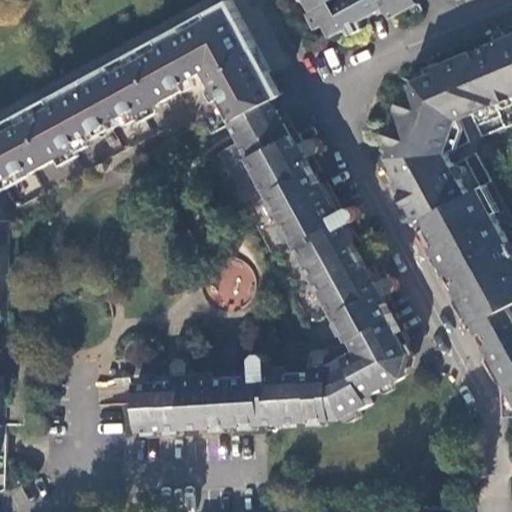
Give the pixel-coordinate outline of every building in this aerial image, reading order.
[(308,0),(314,10),(307,13),(315,28),(324,24),(331,37),(348,28),(351,34),(365,26),(362,20),(385,8),(391,18),(418,3),(416,0),(308,0)] [(257,55),(260,48),(235,1),(0,125),(0,186),(31,171),(33,175),(82,149),(79,144),(139,113),(141,117),(208,81),(205,77),(227,65),(235,80),(263,65),(257,55)] [(500,36),(499,34),(492,37),(494,43),(437,66),(436,64),(422,69),(425,76),(416,80),(413,89),(409,88),(387,147),(392,150),(389,158),(394,167),(387,171),(395,184),(399,182),(421,221),(470,195),(449,155),(462,122),(496,107),(506,131),(511,128),(511,39),(507,42),(504,35),(500,36)] [(215,91),(241,140),(284,116),(293,111),(260,48),(257,55),(263,65),(235,80),(215,91)] [(136,381),(139,431),(145,431),(145,434),(148,437),(157,436),(160,435),(159,430),(170,429),(170,433),(173,435),(182,435),(185,433),(185,428),(216,427),(216,431),(219,433),(228,432),(230,431),(230,426),(245,425),(246,428),(248,431),(258,430),(259,429),(259,424),(267,423),(267,428),(271,429),(279,429),(282,427),(282,423),(313,421),(313,424),(317,426),(325,425),(327,424),(327,420),(346,419),(374,403),(370,396),(405,378),(413,353),(385,301),(391,298),(389,294),(397,290),(400,284),(395,276),(389,276),(388,277),(384,270),(377,273),(372,263),(366,267),(354,244),(360,240),(355,231),(361,227),(357,220),(359,219),(362,214),(358,207),(351,205),(343,209),(330,183),(324,181),(321,183),(315,172),(322,169),(318,163),(324,160),(319,151),(322,149),(324,144),(321,138),(312,137),(300,144),(284,116),(241,140),(217,152),(324,349),(319,349),(314,353),(315,360),(312,360),(312,370),(271,373),(270,357),(265,353),(259,353),(254,357),(255,374),(193,378),(192,360),(188,357),(182,357),(177,361),(178,379),(136,381)] [(511,237),(511,218),(493,183),(470,195),(421,221),(489,346),(505,376),(507,417),(511,416),(511,240),(511,238),(511,237)] [(0,221),(0,491),(5,491),(11,222),(0,221)] [(121,385),(126,384),(131,381),(130,373),(125,370),(119,371),(115,375),(116,382),(121,385)]
